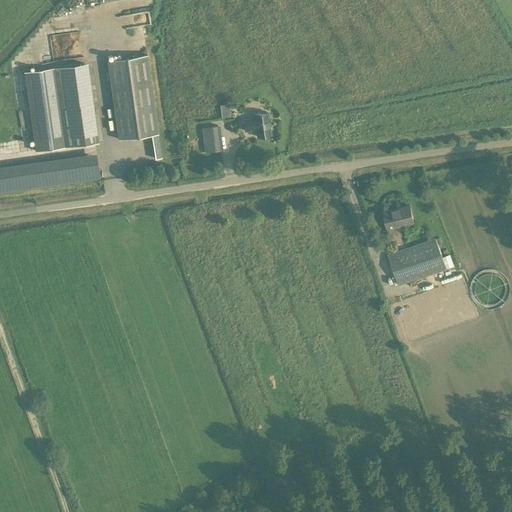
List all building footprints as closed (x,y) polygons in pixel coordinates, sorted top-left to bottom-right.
[(73,42),(82,41),(81,32),(73,33),(73,42)] [(147,54),(107,60),(119,139),(158,134),(147,54)] [(84,63),(54,68),(65,147),(95,143),(84,63)] [(54,68),(20,71),(30,150),(65,147),(54,68)] [(255,118),(243,120),(245,131),(257,129),(258,137),(271,135),(267,112),(255,114),(255,118)] [(218,126),(202,128),(206,152),(221,150),(218,126)] [(0,190),(100,177),(97,157),(0,170),(0,190)] [(410,205),(384,211),(388,228),(414,222),(410,205)] [(399,285),(447,269),(436,239),(388,255),(399,285)]
